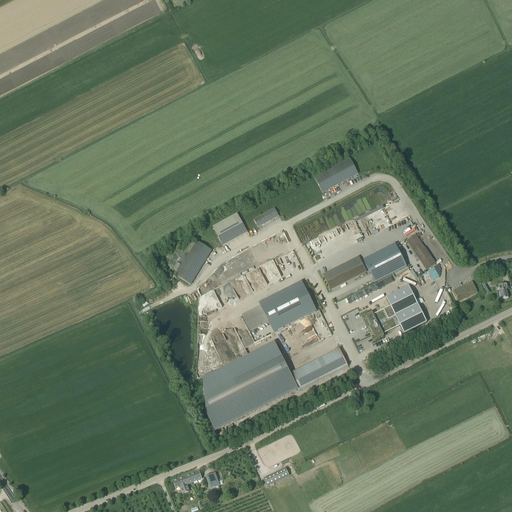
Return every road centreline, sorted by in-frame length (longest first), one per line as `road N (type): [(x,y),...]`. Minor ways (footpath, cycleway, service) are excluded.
road 1 (secondary): [(76,511),(366,384)]
road 2 (secondary): [(366,384),(511,311)]
road 3 (unclassified): [(366,384),(299,249)]
